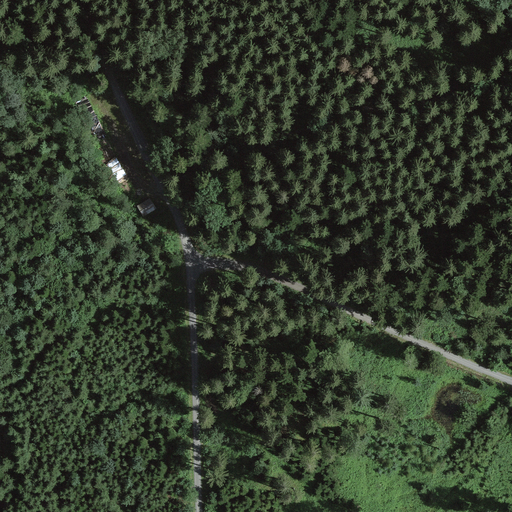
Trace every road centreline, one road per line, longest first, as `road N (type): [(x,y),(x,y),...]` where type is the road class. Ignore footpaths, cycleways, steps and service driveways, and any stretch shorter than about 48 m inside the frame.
road 1 (track): [(201,511),(188,254),(81,0)]
road 2 (track): [(188,254),(323,298),(511,378)]
